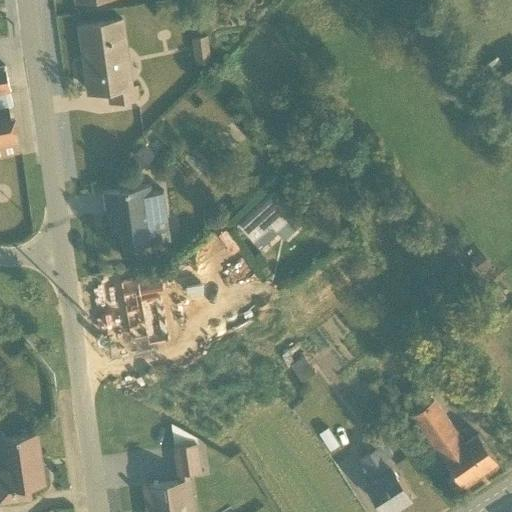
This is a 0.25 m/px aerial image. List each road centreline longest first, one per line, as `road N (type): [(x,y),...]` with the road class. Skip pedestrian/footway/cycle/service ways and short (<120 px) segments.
road 1 (unclassified): [(64,256),(25,0)]
road 2 (unclassified): [(97,511),(64,256)]
